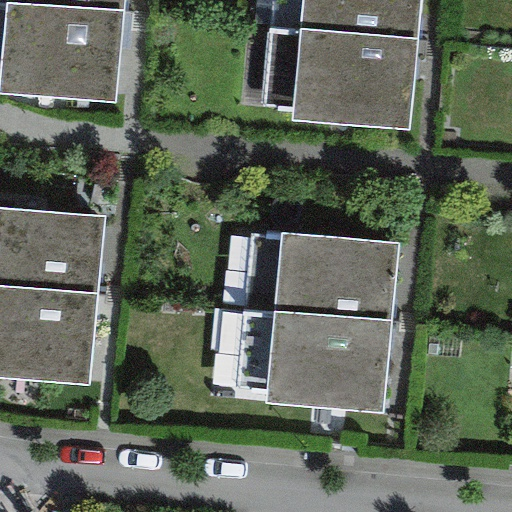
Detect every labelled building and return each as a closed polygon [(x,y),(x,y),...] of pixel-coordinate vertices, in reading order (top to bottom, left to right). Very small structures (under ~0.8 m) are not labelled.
[(123,0),(0,0),(0,67),(118,76),(121,33),(123,0)] [(282,0),(281,11),(425,21),(426,0),(282,0)] [(425,21),(281,11),(276,93),(419,103),(422,62),(425,21)] [(0,184),(0,273),(102,280),(105,234),(108,192),(0,184)] [(271,209),(265,298),(409,308),(412,264),(415,219),(271,209)] [(102,280),(0,273),(0,355),(96,362),(99,326),(102,280)] [(409,308),(265,298),(259,380),(403,390),(406,348),(409,308)]
